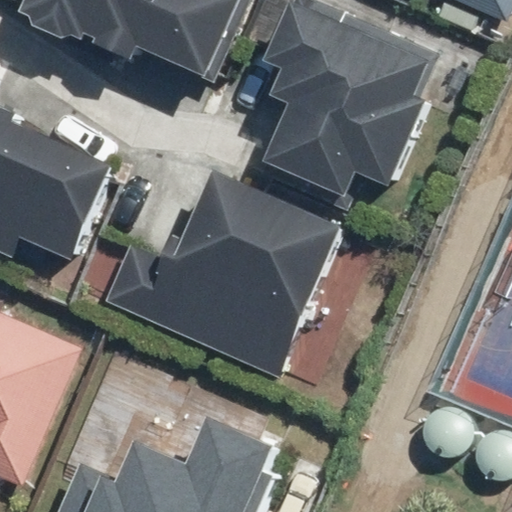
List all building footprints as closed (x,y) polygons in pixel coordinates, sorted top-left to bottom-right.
[(229,58),(255,0),(48,0),(48,1),(166,55),(176,33),(229,58)] [(464,46),(357,0),(318,0),(292,61),(311,69),(301,93),(321,101),(300,152),(386,189),(398,162),(421,171),(459,83),(449,79),(464,46)] [(511,0),(463,0),(511,21),(511,18),(511,0)] [(101,249),(145,151),(20,95),(34,64),(0,48),(0,237),(33,253),(45,225),(101,249)] [(378,213),(250,155),(199,269),(144,244),(121,294),(319,383),(369,273),(354,266),(378,213)] [(0,472),(29,485),(89,346),(0,308),(0,472)] [(288,511),(320,431),(244,401),(226,448),(173,427),(157,465),(139,458),(136,465),(102,451),(78,511),(288,511)]
